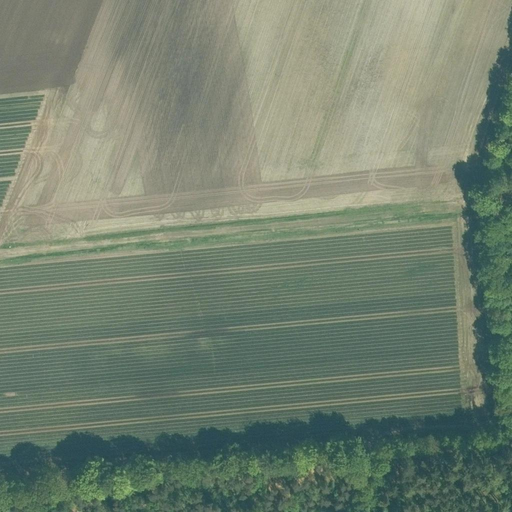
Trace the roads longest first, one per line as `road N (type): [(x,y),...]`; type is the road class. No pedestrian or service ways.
road 1 (track): [(511,197),(0,246)]
road 2 (track): [(0,473),(505,422)]
road 3 (track): [(505,422),(477,188),(511,83)]
